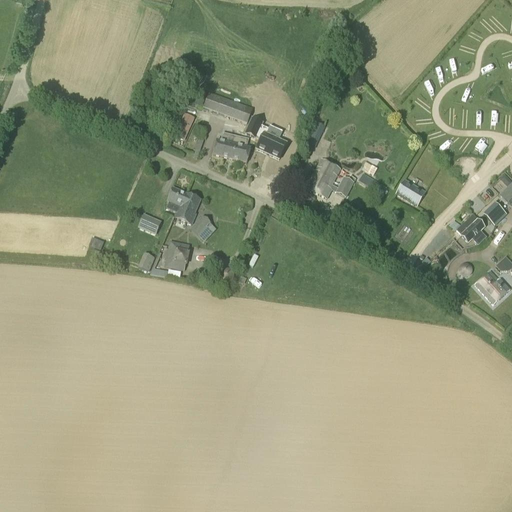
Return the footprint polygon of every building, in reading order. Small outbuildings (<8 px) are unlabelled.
[(201,110),(206,97),(192,91),(187,104),(201,110)] [(246,126),(252,111),(208,94),(203,110),(246,126)] [(250,120),(244,136),(255,140),(256,139),(260,141),(256,153),(279,163),(286,145),(267,136),(266,136),(268,131),(262,128),(261,128),(263,125),(250,120)] [(321,137),(325,129),(315,124),(311,132),(321,137)] [(232,146),(234,138),(223,135),(220,143),(216,142),(213,157),(232,162),(235,148),(232,146)] [(196,159),(204,139),(200,137),(192,158),(196,159)] [(235,148),(232,162),(246,166),(250,151),(246,150),(249,141),(234,138),(232,146),(235,148)] [(338,190),(332,187),(340,172),(321,161),(306,190),(326,201),(331,192),(346,200),(356,181),(350,178),(348,182),(343,180),(338,190)] [(373,175),(376,166),(365,162),(361,170),(373,175)] [(270,171),(259,175),(265,189),(275,185),(270,171)] [(381,198),(386,190),(363,176),(358,184),(381,198)] [(495,178),(490,183),(496,190),(502,185),(495,178)] [(416,209),(425,194),(404,181),(395,197),(416,209)] [(500,199),(493,205),(502,213),(502,212),(508,207),(509,209),(511,206),(511,184),(498,197),(500,199)] [(182,210),(187,196),(172,190),(166,204),(169,205),(166,211),(175,215),(174,219),(179,221),(183,211),(182,210)] [(183,211),(179,221),(191,227),(196,216),(194,215),(200,202),(187,196),(182,210),(183,211)] [(493,205),(493,204),(488,209),(499,221),(505,216),(502,212),(502,213),(493,205)] [(143,216),(137,230),(144,233),(150,219),(143,216)] [(477,248),(486,240),(480,234),(484,230),(472,217),(456,232),(460,237),(459,237),(467,246),(472,242),(477,248)] [(199,240),(211,226),(202,218),(189,231),(199,240)] [(445,227),(451,231),(456,224),(450,220),(445,227)] [(180,239),(178,244),(200,250),(201,245),(180,239)] [(450,239),(447,243),(457,253),(460,250),(450,239)] [(92,240),(88,248),(94,250),(98,242),(92,240)] [(189,248),(170,244),(165,269),(183,273),(189,248)] [(490,267),(494,263),(487,257),(484,261),(490,267)] [(426,259),(421,264),(426,268),(430,264),(426,259)] [(511,270),(511,267),(505,259),(495,269),(499,274),(508,274),(511,270)] [(150,274),(164,275),(165,266),(150,265),(150,274)] [(459,270),(459,272),(459,273),(459,274),(460,275),(460,276),(461,277),(462,278),(464,278),(465,278),(466,278),(467,278),(468,277),(469,277),(470,276),(471,274),(471,273),(471,272),(471,271),(471,270),(470,269),(470,267),(469,267),(467,266),(465,265),(464,266),(463,266),(461,267),(460,267),(460,268),(459,270)] [(499,282),(491,273),(475,287),(492,307),(510,292),(500,281),(499,282)]
